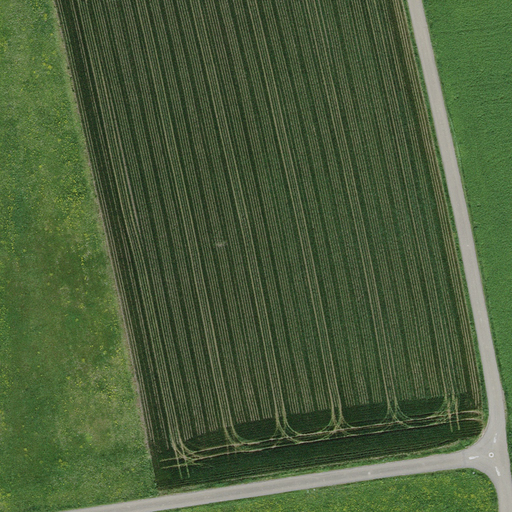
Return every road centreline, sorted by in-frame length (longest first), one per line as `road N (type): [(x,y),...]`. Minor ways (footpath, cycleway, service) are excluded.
road 1 (residential): [(415,0),(485,338),(499,453)]
road 2 (residential): [(135,511),(499,453)]
